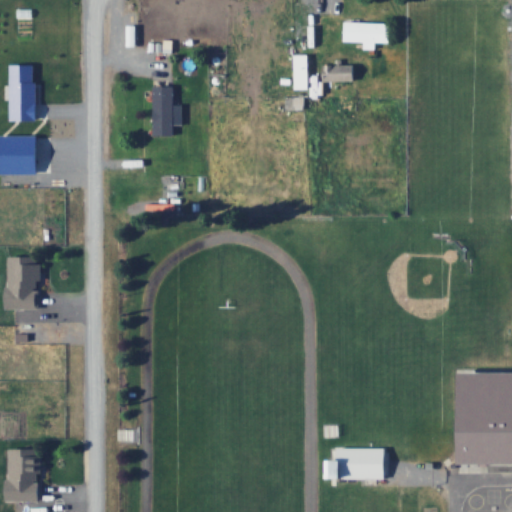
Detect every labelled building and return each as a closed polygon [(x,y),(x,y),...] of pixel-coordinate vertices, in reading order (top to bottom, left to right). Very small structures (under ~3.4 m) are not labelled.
[(366,41),(366,47),(379,47),(379,42),(391,42),(391,20),(346,20),(346,41),(366,41)] [(444,66),(476,66),(476,43),(444,43),(444,66)] [(296,89),(311,89),(311,52),(296,52),(296,89)] [(511,69),(511,55),(487,56),(487,69),(511,69)] [(327,80),(358,80),(358,62),(327,62),(327,80)] [(176,84),(154,84),(154,134),(176,134),(176,84)] [(43,308),(43,254),(9,255),(10,308),(43,308)] [(511,462),(465,463),(464,374),(511,373),(511,462)] [(10,446),(10,500),(44,500),(44,446),(10,446)] [(338,447),(382,446),(383,475),(339,477),(338,447)]
